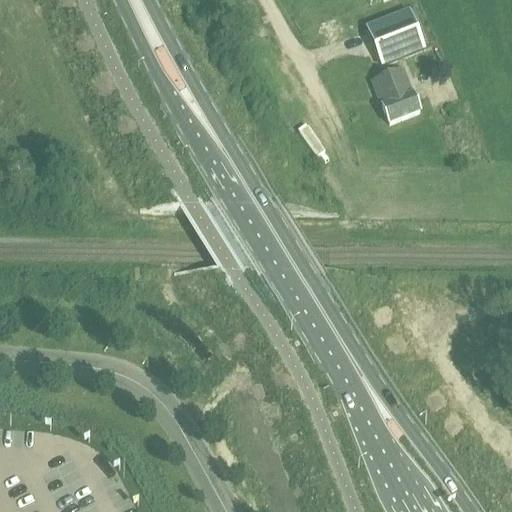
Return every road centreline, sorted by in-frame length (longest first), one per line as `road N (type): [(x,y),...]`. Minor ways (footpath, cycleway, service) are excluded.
road 1 (primary): [(375,398),(197,117)]
road 2 (unclassified): [(0,360),(101,369),(145,384),(170,405),(230,511)]
road 3 (primary): [(470,511),(399,417),(375,398)]
road 4 (primary): [(375,398),(382,438),(414,511)]
